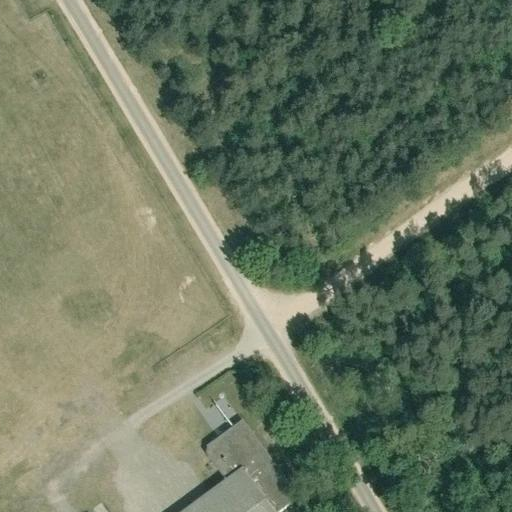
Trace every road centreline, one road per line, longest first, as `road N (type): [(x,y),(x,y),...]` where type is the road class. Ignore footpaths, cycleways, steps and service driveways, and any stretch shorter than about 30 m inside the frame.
road 1 (unclassified): [(70,0),(374,511)]
road 2 (track): [(268,332),(511,154)]
